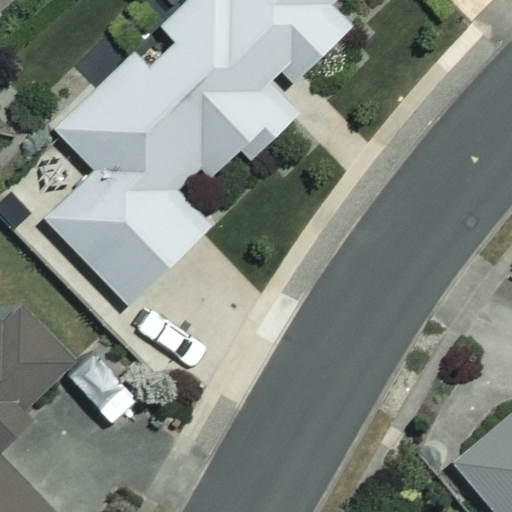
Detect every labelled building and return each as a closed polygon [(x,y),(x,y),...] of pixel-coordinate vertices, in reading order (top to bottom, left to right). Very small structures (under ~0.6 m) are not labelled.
[(0,0),(0,8),(9,0),(0,0)] [(326,0),(180,0),(155,25),(168,39),(145,61),(132,47),(51,126),(91,166),(41,215),(124,300),(205,221),(172,187),(197,163),(215,182),(295,103),(280,88),(346,22),(326,1),(326,0)] [(51,511),(0,459),(0,452),(31,423),(15,406),(66,357),(15,303),(0,318),(0,511),(51,511)] [(209,307),(124,305),(123,342),(208,344),(209,307)] [(136,406),(96,351),(67,373),(107,427),(136,406)] [(511,511),(511,411),(454,461),(496,511),(511,511)]
